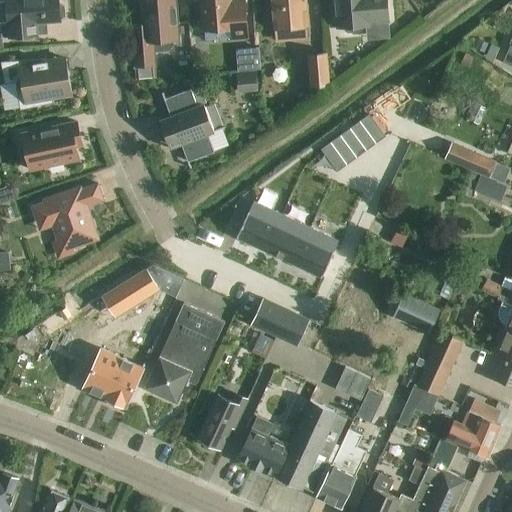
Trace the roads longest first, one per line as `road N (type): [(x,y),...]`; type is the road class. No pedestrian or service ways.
road 1 (residential): [(303,301),(174,244),(157,220),(109,109),(96,0)]
road 2 (residential): [(231,511),(0,416)]
